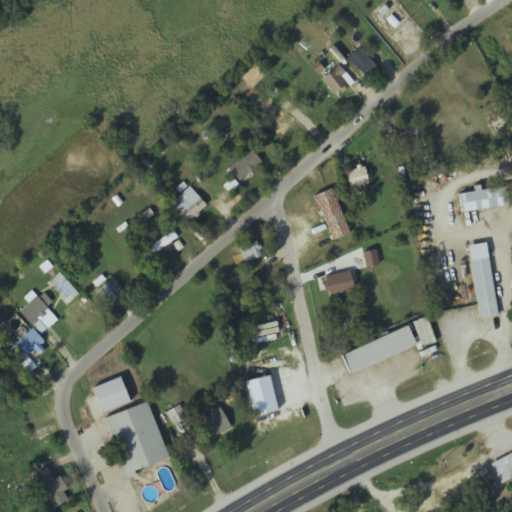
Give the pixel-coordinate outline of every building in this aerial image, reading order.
[(365,79),(377,68),(358,48),(346,58),(365,79)] [(344,74),(337,66),(320,79),(332,96),(346,86),(340,77),(344,74)] [(281,149),(300,131),(290,121),(271,139),(281,149)] [(416,137),(413,123),(392,128),(396,142),(416,137)] [(261,165),(250,151),(226,168),(237,183),(261,165)] [(345,172),(347,188),(366,185),(364,169),(345,172)] [(206,206),(188,188),(171,204),(189,223),(206,206)] [(506,188),(456,194),(458,212),(509,207),(506,188)] [(346,235),(333,189),(316,194),(329,240),(346,235)] [(179,239),(173,231),(140,255),(146,263),(179,239)] [(262,258),(258,243),(239,247),(242,262),(262,258)] [(488,258),(469,261),(477,320),(496,317),(488,258)] [(346,294),(341,274),(324,278),(329,298),(346,294)] [(125,294),(114,279),(97,291),(108,307),(125,294)] [(25,299),(30,305),(21,311),(39,336),(58,322),(47,307),(51,304),(45,295),(39,300),(33,293),(25,299)] [(89,334),(101,311),(78,298),(65,321),(89,334)] [(412,324),(423,345),(434,339),(423,318),(412,324)] [(339,355),(347,374),(413,346),(405,327),(339,355)] [(235,342),(237,351),(279,338),(277,329),(235,342)] [(10,350),(22,363),(45,344),(34,330),(10,350)] [(94,390),(105,415),(133,403),(122,378),(94,390)] [(126,476),(170,462),(150,404),(106,419),(126,476)] [(200,421),(211,441),(233,428),(221,409),(200,421)] [(69,502),(49,469),(34,478),(54,511),(69,502)]
